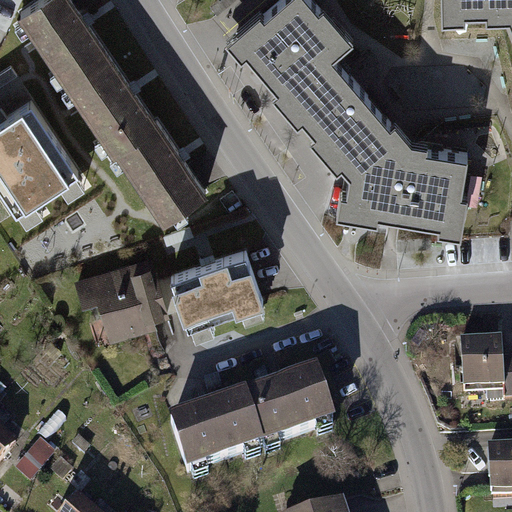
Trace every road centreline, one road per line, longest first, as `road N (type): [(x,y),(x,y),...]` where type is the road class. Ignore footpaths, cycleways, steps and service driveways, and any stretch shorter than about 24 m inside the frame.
road 1 (residential): [(355,317),(142,0)]
road 2 (residential): [(428,511),(402,414),(355,317)]
road 3 (residential): [(355,317),(417,293),(511,286)]
